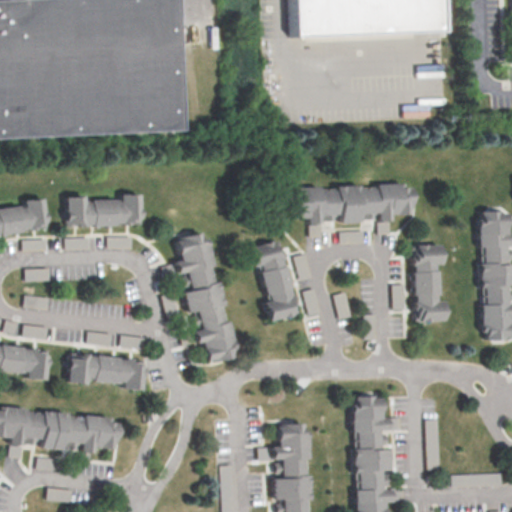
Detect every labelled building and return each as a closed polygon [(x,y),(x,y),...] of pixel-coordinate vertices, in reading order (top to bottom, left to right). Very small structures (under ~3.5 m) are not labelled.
[(0,0),(167,0),(174,130),(0,138),(0,0)] [(435,0),(437,31),(285,38),(283,0),(435,0)] [(285,192),(288,192),(288,187),(314,186),(314,191),(330,190),(329,185),(354,184),(354,189),(372,188),(372,184),(400,182),(400,187),(408,186),(409,211),(386,212),(386,218),(372,219),(371,213),(354,214),(354,220),(333,221),(333,215),(316,215),(316,221),(303,221),(303,216),(286,217),(285,192)] [(62,224),(62,194),(81,194),(81,200),(117,200),(117,193),(138,193),(139,222),(62,224)] [(0,207),(22,205),(21,200),(39,197),(43,224),(0,230),(0,207)] [(478,213),(504,212),(504,230),(510,230),(511,244),(505,244),(506,263),(511,263),(511,285),(506,285),(507,304),(511,303),(511,316),(508,316),(508,338),(483,339),(483,332),(478,332),(477,304),(482,303),(481,286),(477,286),(476,262),(480,262),(480,246),(474,246),(473,221),(479,221),(478,213)] [(359,242),(359,229),(334,229),(334,242),(359,242)] [(172,240),(200,233),(201,237),(204,237),(210,264),(207,264),(211,280),(214,279),(220,304),(217,305),(220,320),(224,319),(230,348),(227,348),(228,356),(200,362),(197,349),(201,348),(199,340),(193,341),(190,330),(197,328),(193,309),(188,310),(172,240)] [(130,247),(130,235),(105,234),(105,246),(130,247)] [(62,235),(62,248),(87,248),(87,235),(62,235)] [(19,238),(19,249),(43,249),(43,238),(19,238)] [(246,246),(274,240),(291,313),(263,320),(258,300),(262,299),(254,263),(250,264),(246,246)] [(409,245),(437,244),(437,263),(433,263),(434,300),(439,300),(439,320),(411,321),(409,245)] [(288,255),(295,279),(307,276),(301,251),(288,255)] [(46,267),(21,267),(21,279),(46,279),(46,267)] [(400,309),(400,283),(388,283),(389,309),(400,309)] [(317,312),(310,287),(298,290),(304,315),(317,312)] [(335,318),(347,315),(341,290),(329,294),(335,318)] [(160,295),(162,308),(172,307),(171,294),(160,295)] [(45,308),(45,295),(20,295),(20,308),(45,308)] [(372,338),(372,313),(361,313),(361,338),(372,338)] [(43,324),(20,324),(20,335),(43,335),(43,324)] [(84,342),(108,342),(108,331),(84,331),(84,342)] [(141,335),(117,335),(117,346),(141,346),(141,335)] [(0,346),(43,351),(40,378),(21,377),(22,373),(0,370),(0,346)] [(65,353),(139,361),(136,388),(118,386),(119,382),(82,378),(81,383),(62,381),(65,353)] [(350,511),(349,398),(377,398),(377,417),(384,416),(384,429),(378,429),(378,433),(382,433),(383,444),(378,444),(378,449),(385,449),(386,469),(378,469),(379,474),(385,474),(385,483),(379,483),(379,487),(387,487),(387,502),(382,502),(382,511),(350,511)] [(0,404),(24,408),(23,412),(38,413),(38,409),(63,412),(63,416),(80,418),(81,414),(109,417),(109,421),(117,422),(114,448),(91,445),(90,452),(78,450),(78,444),(60,442),(59,449),(37,446),(37,440),(20,438),(20,443),(6,441),(6,436),(0,435),(0,404)] [(436,420),(423,420),(425,470),(438,469),(436,420)] [(274,433),(304,432),(306,511),(276,511),(276,499),(270,499),(269,475),(275,475),(275,459),(270,459),(269,447),(274,447),(274,433)] [(231,511),(231,464),(218,464),(218,511),(231,511)] [(498,484),(498,472),(449,472),(449,484),(498,484)]
